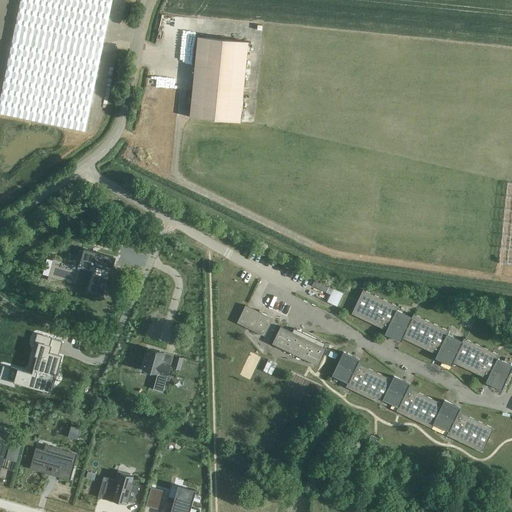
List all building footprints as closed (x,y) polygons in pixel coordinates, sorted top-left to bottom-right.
[(0,114),(84,130),(112,0),(20,0),(0,97),(0,114)] [(248,41),(197,36),(189,116),(240,122),(248,41)] [(84,248),(80,261),(96,265),(89,291),(102,295),(109,270),(111,270),(115,257),(113,256),(84,248)] [(362,289),(351,313),(386,330),(384,333),(400,341),(402,338),(411,317),(396,310),(398,306),(362,289)] [(244,303),(236,320),(263,334),(270,320),(265,317),(266,313),(244,303)] [(453,362),(461,341),(447,334),(449,331),(413,313),(411,317),(402,338),(436,354),(434,357),(451,365),(453,362)] [(280,326),(271,343),(318,365),(326,348),(322,346),(324,343),(293,328),(291,331),(280,326)] [(3,365),(0,373),(0,383),(15,387),(16,381),(45,389),(44,391),(49,393),(59,360),(57,359),(62,341),(38,334),(35,342),(39,344),(34,360),(36,361),(32,374),(3,365)] [(461,341),(453,362),(487,378),(485,382),(501,390),(511,367),(511,365),(497,358),(499,355),(463,338),(461,341)] [(148,348),(143,369),(157,373),(153,388),(162,391),(167,375),(170,364),(161,362),(164,353),(148,348)] [(383,400),(391,379),(357,363),(359,359),(343,351),(331,375),(347,383),(345,386),(381,403),(383,400)] [(391,379),(383,400),(397,407),(395,410),(431,427),(433,424),(442,403),(408,387),(410,383),(393,375),(391,379)] [(442,403),(433,424),(448,431),(446,435),(482,452),(493,428),(458,411),(460,407),(444,400),(442,403)] [(11,443),(6,458),(16,460),(20,446),(11,443)] [(34,450),(30,464),(47,469),(48,465),(52,466),(50,472),(50,473),(51,473),(51,474),(52,474),(61,477),(62,473),(71,476),(77,453),(45,444),(42,452),(34,450)] [(106,481),(102,493),(113,496),(112,500),(125,504),(129,490),(136,492),(138,485),(131,483),(133,476),(120,472),(117,484),(106,481)] [(168,491),(166,500),(173,502),(169,511),(198,511),(199,509),(193,507),(191,506),(195,490),(187,487),(187,488),(178,485),(175,493),(168,491)] [(150,488),(145,505),(158,509),(161,499),(162,499),(163,492),(150,488)]
